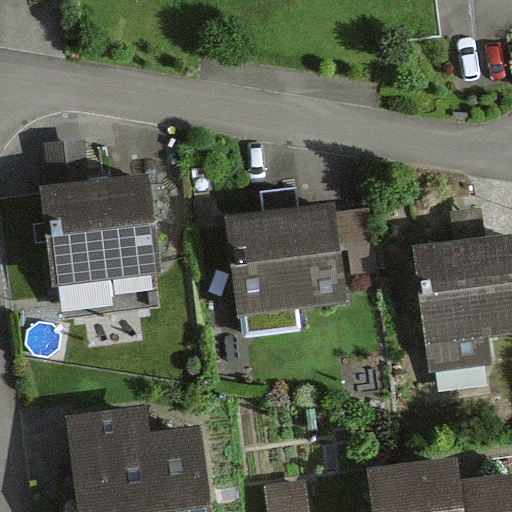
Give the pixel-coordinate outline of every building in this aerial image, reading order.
[(160,283),(149,186),(43,197),(53,294),(160,283)] [(308,329),(305,310),(356,304),(343,204),(228,220),(241,319),(247,318),(249,337),(308,329)] [(511,236),(421,247),(436,372),(501,364),(498,339),(511,336),(511,236)] [(147,413),(69,422),(78,511),(212,511),(203,434),(151,440),(147,413)] [(471,511),(469,484),(466,461),(374,472),(379,511),(471,511)] [(511,511),(511,478),(469,484),(471,511),(511,511)] [(310,511),(307,482),(270,486),(273,511),(310,511)]
